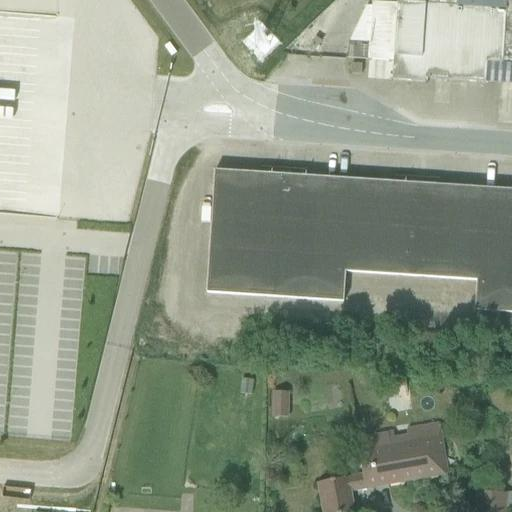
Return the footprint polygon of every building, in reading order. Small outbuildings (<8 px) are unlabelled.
[(511,0),(389,0),(390,5),(372,5),(371,10),(364,10),(348,43),(370,45),(369,61),(393,63),(392,81),(427,84),(427,80),(485,84),(487,63),(502,65),(511,65),(511,0)] [(257,297),(266,169),(261,168),(260,175),(214,171),(206,294),(257,297)] [(266,169),(257,297),(308,301),(316,178),(305,178),(306,171),(266,169)] [(394,183),(366,182),(360,275),(411,278),(417,179),(395,177),(394,183)] [(316,178),(308,301),(343,303),(345,274),(360,275),(366,182),(316,178)] [(461,281),(467,188),(439,186),(440,180),(417,179),(411,278),(461,281)] [(511,281),(511,191),(467,188),(461,281),(476,282),(475,312),(510,314),(511,281)] [(241,380),(239,395),(251,397),(253,382),(241,380)] [(289,394),(273,393),(272,417),(289,418),(289,394)] [(370,445),(359,447),(364,476),(366,489),(383,486),(447,475),(443,455),(439,431),(407,436),(394,438),(393,433),(374,436),(369,437),(370,445)] [(366,489),(364,476),(318,483),(320,499),(322,511),(353,511),(350,492),(366,489)] [(504,511),(505,510),(511,510),(511,493),(506,493),(476,492),(474,511),(504,511)]
